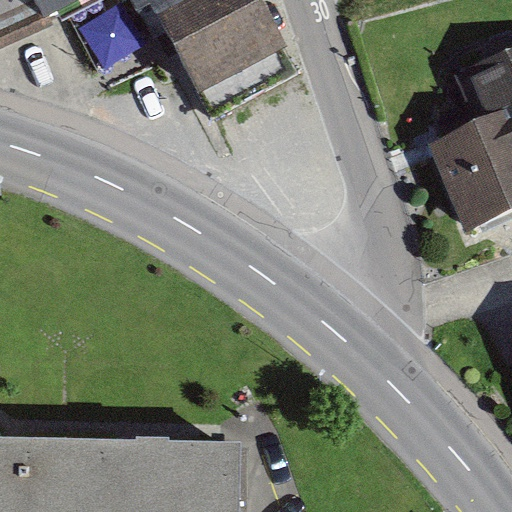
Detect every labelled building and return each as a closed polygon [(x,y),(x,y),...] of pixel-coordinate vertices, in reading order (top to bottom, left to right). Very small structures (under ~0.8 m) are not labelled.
[(41,0),(64,42),(137,4),(143,0),(41,0)] [(251,0),(195,0),(150,24),(199,115),(288,68),(251,0)] [(107,64),(138,51),(126,21),(95,34),(107,64)] [(511,64),(473,80),(492,128),(426,155),(464,248),(511,228),(511,64)] [(0,511),(257,511),(258,466),(0,461),(0,511)]
